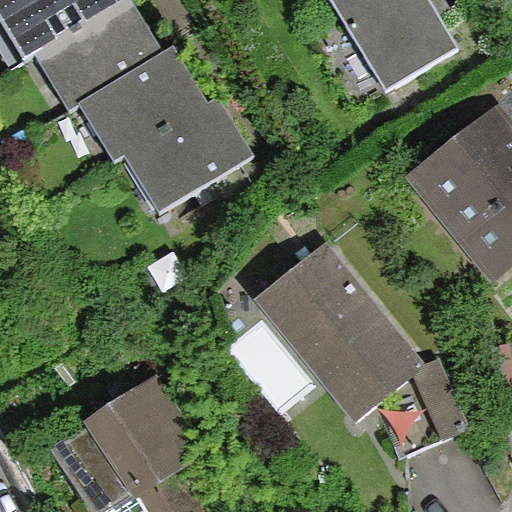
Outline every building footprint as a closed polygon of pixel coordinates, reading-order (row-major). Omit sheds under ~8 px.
[(42,55),(122,7),(118,0),(0,0),(0,7),(32,61),(42,55)] [(329,0),(388,93),(462,46),(433,0),(329,0)] [(84,103),(165,55),(142,17),(132,1),(122,7),(42,55),(74,109),(84,103)] [(128,150),(207,103),(186,69),(175,49),(165,55),(84,103),(117,156),(128,150)] [(160,203),(250,149),(231,118),(218,96),(207,103),(128,150),(160,203)] [(511,125),(499,110),(409,187),(488,279),(511,258),(511,125)] [(418,370),(426,363),(332,248),(262,305),(357,420),(383,399),(418,370)] [(444,434),(471,423),(446,359),(418,370),(444,434)] [(200,511),(178,476),(207,458),(161,383),(59,445),(99,511),(106,511),(141,491),(153,511),(200,511)]
